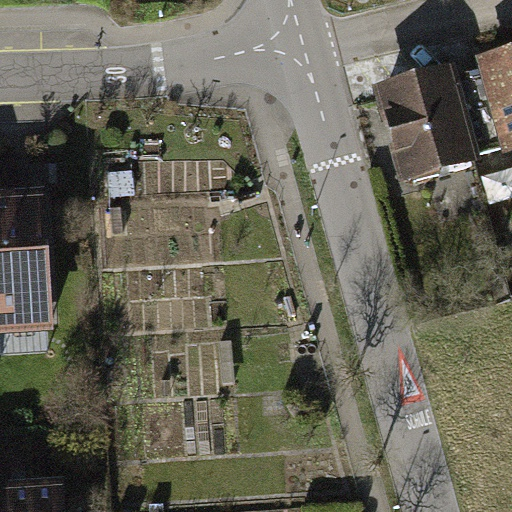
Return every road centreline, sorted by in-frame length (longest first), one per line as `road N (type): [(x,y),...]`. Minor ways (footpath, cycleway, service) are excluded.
road 1 (tertiary): [(429,511),(306,53)]
road 2 (residential): [(306,53),(180,69),(0,75)]
road 3 (residential): [(511,6),(306,53)]
